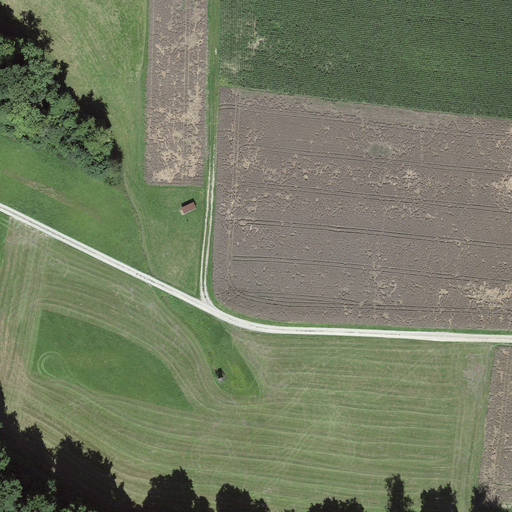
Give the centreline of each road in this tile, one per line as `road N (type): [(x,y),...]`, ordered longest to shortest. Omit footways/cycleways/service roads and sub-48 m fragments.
road 1 (track): [(511,336),(258,328),(0,206)]
road 2 (track): [(212,0),(214,139),(207,272),(197,305)]
